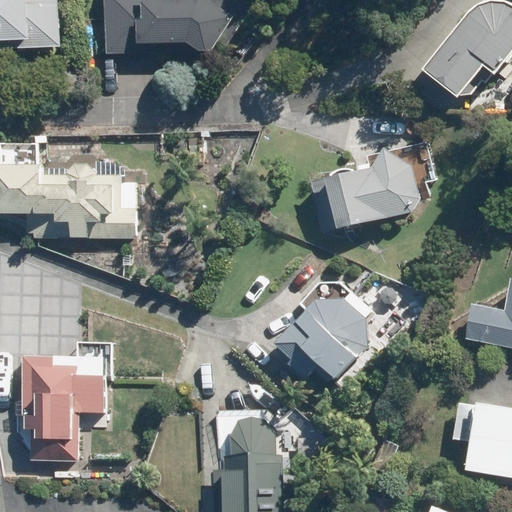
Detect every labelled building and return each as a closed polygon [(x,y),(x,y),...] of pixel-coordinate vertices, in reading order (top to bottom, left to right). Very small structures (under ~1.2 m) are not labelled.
[(0,0),(0,44),(71,45),(70,0),(0,0)] [(258,6),(257,0),(118,0),(119,51),(213,50),(213,45),(215,48),(230,48),(258,6)] [(511,0),(501,0),(492,3),(444,67),(477,93),(500,62),(511,72),(511,70),(511,0)] [(14,211),(36,211),(36,236),(146,237),(147,207),(144,207),(144,182),(129,182),(129,174),(107,173),(98,164),(86,164),(75,173),(58,174),(58,162),(48,162),(48,144),(15,143),(14,211)] [(389,166),(326,180),(337,229),(424,210),(432,197),(425,165),(400,149),(389,166)] [(376,316),(384,308),(366,289),(363,292),(353,283),(332,282),(311,303),(321,312),(290,341),(291,343),(285,349),(312,378),(324,366),(338,381),(349,371),(353,374),(375,354),(371,351),(375,347),(376,316)] [(511,305),(496,302),(487,334),(511,339),(511,305)] [(35,463),(83,463),(84,415),(111,415),(111,380),(117,380),(117,343),(83,343),(83,358),(29,358),(29,418),(31,418),(31,433),(34,433),(35,460),(35,463)] [(486,412),(483,435),(476,434),(479,411),(464,409),(458,441),(480,445),(480,447),(475,475),(511,480),(511,411),(489,408),(486,407),(486,412)] [(232,455),(232,469),(224,470),(225,511),(236,511),(235,511),(298,511),(298,462),(292,463),(291,454),(286,454),(286,437),(276,420),(261,416),(248,420),(238,439),(238,455),(232,455)] [(390,439),(380,465),(395,471),(406,446),(390,439)]
